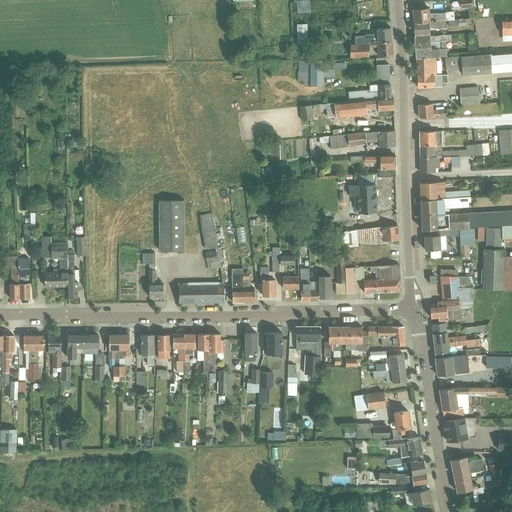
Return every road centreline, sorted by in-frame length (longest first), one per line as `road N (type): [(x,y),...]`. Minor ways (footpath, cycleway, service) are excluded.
road 1 (tertiary): [(0,314),(408,309)]
road 2 (tertiary): [(408,309),(397,0)]
road 3 (tertiary): [(448,511),(420,334),(408,309)]
